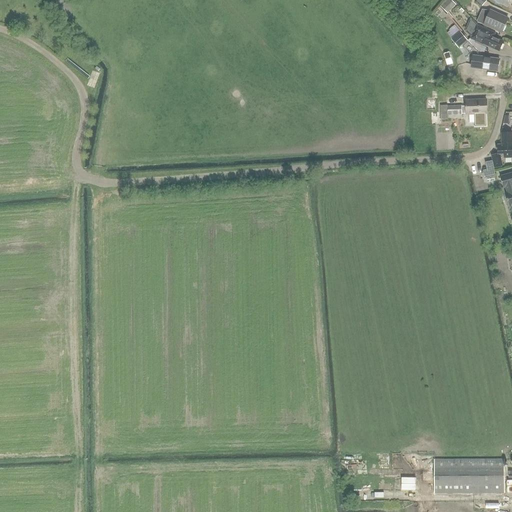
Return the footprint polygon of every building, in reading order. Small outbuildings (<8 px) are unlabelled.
[(451,0),(447,0),(441,7),(447,12),(455,3),(451,0)] [(481,12),(477,21),(502,33),(509,18),(492,11),(489,16),(481,12)] [(490,31),(477,25),(472,36),(484,42),(483,44),(491,47),(492,47),(500,50),(503,42),(495,39),(496,38),(488,34),(490,31)] [(468,41),(455,26),(446,33),(451,39),(451,40),(458,49),(468,41)] [(470,68),(482,69),(498,71),(499,59),(472,55),(470,68)] [(466,106),(461,107),(462,114),(466,114),(474,114),(475,126),(486,126),(485,114),(487,114),(486,100),(466,101),(466,106)] [(461,106),(447,107),(447,115),(462,114),(461,107),(461,106)] [(499,152),(505,152),(505,157),(511,157),(511,132),(501,133),(502,145),(498,145),(499,152)] [(486,178),(496,176),(494,168),(502,167),(499,154),(491,155),(492,163),(485,165),(486,169),(484,169),(486,178)] [(504,188),(506,187),(507,192),(506,193),(505,193),(509,207),(510,207),(511,207),(511,208),(511,173),(501,176),(500,176),(504,188)] [(505,493),(504,459),(434,459),(434,494),(505,493)]
